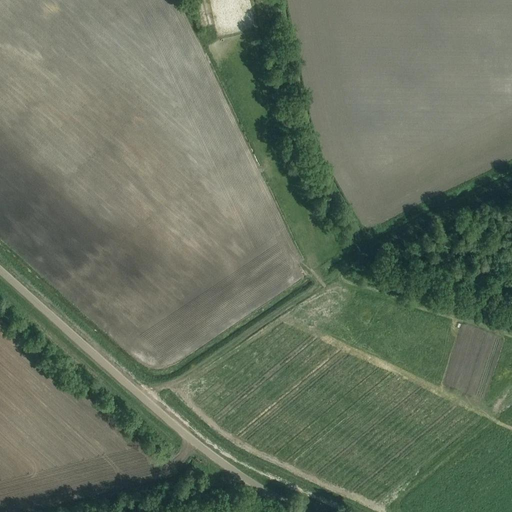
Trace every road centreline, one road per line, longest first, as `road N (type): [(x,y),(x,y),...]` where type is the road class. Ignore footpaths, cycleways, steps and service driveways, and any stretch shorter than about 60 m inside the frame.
road 1 (unclassified): [(303,511),(209,455),(0,270)]
road 2 (track): [(255,484),(126,511)]
